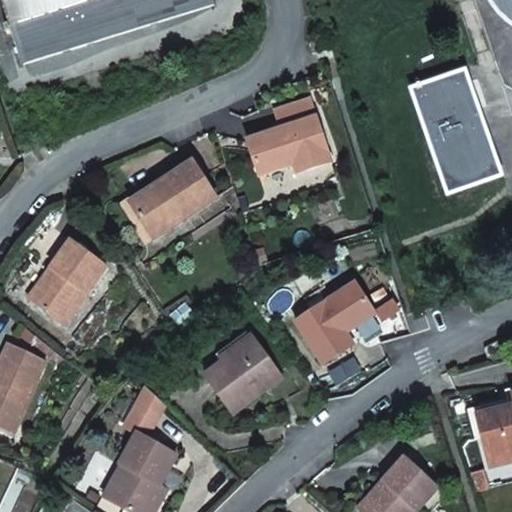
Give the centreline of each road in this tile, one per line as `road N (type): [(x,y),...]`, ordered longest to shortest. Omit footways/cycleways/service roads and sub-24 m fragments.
road 1 (residential): [(0,225),(39,178),(263,69),(285,50),(285,0)]
road 2 (residential): [(511,316),(367,400),(237,511)]
